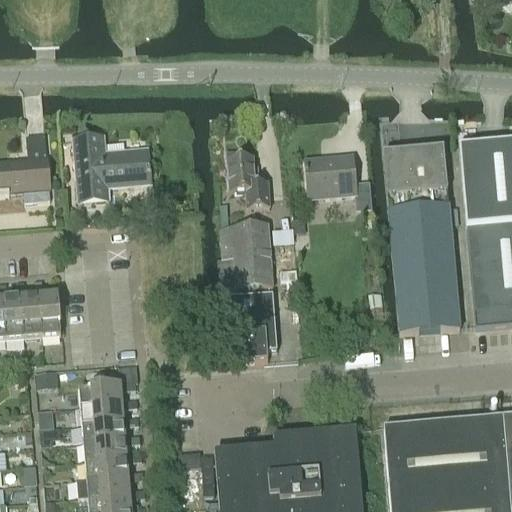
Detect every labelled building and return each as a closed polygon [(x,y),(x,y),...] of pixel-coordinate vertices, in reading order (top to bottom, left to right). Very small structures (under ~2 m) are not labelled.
[(0,168),(0,201),(21,199),(22,209),(49,207),(44,142),(25,143),(26,167),(0,168)] [(72,145),(77,209),(109,206),(108,194),(151,191),(148,155),(105,159),(104,142),(72,145)] [(511,148),(459,153),(464,213),(466,231),(495,229),(511,227),(511,148)] [(381,160),(398,341),(460,336),(443,154),(381,160)] [(229,199),(245,198),(245,208),(245,216),(269,214),(268,188),(258,189),(257,173),(253,174),(253,164),(245,164),(244,158),(226,159),(227,183),(226,183),(227,196),(228,196),(229,199)] [(306,180),(307,200),(308,206),(354,202),(355,219),(371,217),(369,189),(354,190),(352,163),(305,166),(305,178),(304,178),(304,180),(306,180)] [(511,227),(495,229),(466,231),(474,316),(475,334),(495,332),(511,331),(511,333),(511,227)] [(269,301),(268,295),(271,295),(267,231),(219,234),(221,265),(218,266),(216,266),(223,351),(224,369),(239,368),(239,370),(267,368),(266,358),(276,357),(272,301),(269,301)] [(38,302),(41,344),(61,342),(57,300),(42,301),(41,287),(33,288),(34,302),(38,302)] [(20,303),(23,346),(41,344),(38,302),(34,302),(24,303),(23,288),(15,289),(16,303),(20,303)] [(0,304),(2,304),(5,347),(23,346),(20,303),(16,303),(7,304),(5,290),(0,290),(0,304)] [(370,328),(382,327),(384,326),(380,299),(366,300),(370,328)] [(77,394),(79,414),(121,411),(121,407),(121,398),(135,397),(134,387),(118,388),(118,391),(77,394)] [(79,414),(80,432),(123,428),(123,425),(122,416),(136,415),(136,406),(121,407),(121,411),(79,414)] [(80,432),(81,449),(125,446),(124,442),(124,434),(138,433),(137,423),(123,425),(123,428),(80,432)] [(384,433),(390,511),(511,511),(511,478),(507,423),(384,433)] [(362,511),(355,435),(273,443),(274,452),(214,457),(218,511),(362,511)] [(81,449),(83,468),(126,464),(126,460),(125,451),(139,450),(139,441),(124,442),(125,446),(81,449)] [(83,468),(84,486),(128,483),(128,479),(127,470),(141,469),(140,459),(126,460),(126,464),(83,468)] [(199,459),(177,461),(178,476),(200,474),(199,459)] [(76,504),(86,504),(129,500),(129,497),(128,488),(143,486),(142,478),(128,479),(128,483),(84,486),(84,487),(75,487),(76,504)] [(86,504),(86,511),(130,511),(130,505),(144,504),(144,495),(129,497),(129,500),(86,504)]
